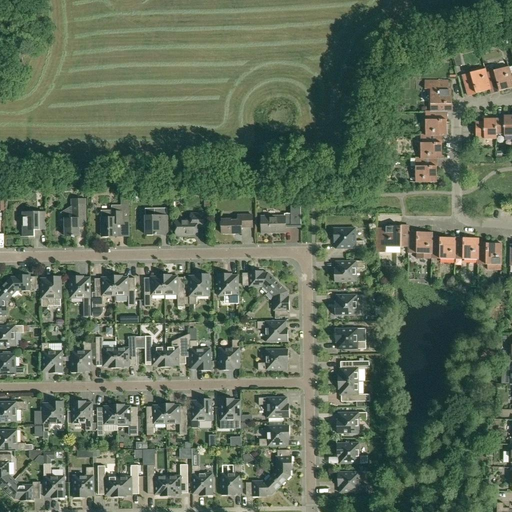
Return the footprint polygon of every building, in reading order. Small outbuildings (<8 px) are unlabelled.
[(511,66),(486,73),(488,83),(496,81),(499,92),(511,88),(511,80),(510,74),(511,73),(511,66)] [(485,69),(462,75),(465,85),(472,83),(475,94),(490,90),(488,83),(486,73),(485,69)] [(425,80),(425,89),(430,89),(430,112),(436,112),(444,113),(444,109),(443,106),(440,106),(440,104),(451,104),(451,89),(449,89),(449,80),(425,80)] [(425,112),(425,136),(431,136),(443,136),(447,136),(447,120),(436,120),(436,112),(430,112),(425,112)] [(511,135),(511,116),(504,117),(504,120),(496,120),(496,133),(504,133),(505,136),(511,135)] [(496,139),(496,133),(496,120),(484,120),(484,122),(476,123),(476,136),(484,136),(484,139),(496,139)] [(421,136),(421,159),(427,159),(438,159),(442,159),(442,143),(431,143),(431,136),(425,136),(421,136)] [(410,159),(410,167),(416,167),(416,182),(438,182),(438,167),(427,167),(427,159),(421,159),(416,159),(410,159)] [(288,190),(288,199),(296,199),(296,196),(301,196),(301,191),(301,188),(296,188),(296,190),(288,190)] [(101,218),(102,237),(117,237),(117,224),(123,224),(123,220),(130,220),(129,200),(129,194),(129,190),(121,190),(121,194),(121,200),(121,206),(112,206),(112,211),(101,211),(101,218)] [(63,226),(65,229),(65,237),(79,236),(79,226),(86,226),(86,216),(85,200),(78,200),(75,200),(72,200),(72,206),(72,212),(69,212),(67,209),(61,213),(65,219),(65,224),(63,226)] [(145,209),(145,216),(146,235),(168,235),(167,208),(145,209)] [(34,230),(46,230),(45,212),(22,212),(23,237),(35,237),(34,230)] [(197,227),(205,227),(205,214),(191,215),(191,221),(176,221),(176,236),(198,235),(197,227)] [(285,227),(291,226),(291,214),(284,214),(284,217),(261,217),(262,233),(285,233),(285,227)] [(242,228),(253,227),(252,215),(238,216),(238,220),(222,220),(222,234),(242,234),(242,228)] [(385,240),(377,240),(376,253),(385,253),(385,248),(409,248),(409,244),(410,226),(401,226),(401,227),(385,226),(385,240)] [(336,249),(364,249),(364,242),(356,242),(356,229),(333,229),(334,243),(335,243),(336,249)] [(433,256),(433,250),(433,233),(417,233),(417,244),(409,244),(409,248),(409,253),(417,253),(416,259),(433,259),(433,256)] [(433,250),(433,256),(433,259),(456,260),(456,250),(456,239),(441,238),(440,250),(433,250)] [(479,260),(479,255),(479,239),(464,239),(464,250),(456,250),(456,260),(479,260)] [(479,255),(479,260),(479,265),(487,265),(487,270),(501,271),(502,244),(487,244),(487,255),(479,255)] [(356,269),(364,269),(364,262),(336,262),(336,269),(334,269),(334,283),(357,282),(356,269)] [(263,287),(268,292),(278,282),(268,273),(263,273),(263,271),(249,272),(249,273),(242,274),(243,286),(249,286),(249,287),(263,287)] [(189,277),(189,305),(197,305),(197,297),(210,297),(209,274),(196,275),(196,276),(189,277)] [(232,304),(239,304),(238,276),(232,276),(232,274),(218,274),(218,296),(231,296),(232,304)] [(11,277),(2,287),(12,297),(17,291),(30,291),(30,290),(37,290),(37,277),(30,277),(30,275),(16,276),(16,277),(11,277)] [(152,296),(165,296),(164,275),(157,275),(157,277),(151,277),(151,278),(144,278),(145,307),(152,307),(152,296)] [(172,275),(164,275),(165,296),(177,295),(178,306),(185,306),(184,278),(178,278),(178,277),(172,277),(172,275)] [(70,277),(70,299),(83,299),(84,307),(84,317),(86,317),(91,317),(91,307),(90,278),(84,278),(84,276),(70,277)] [(102,297),(115,296),(115,276),(107,276),(107,278),(101,278),(101,279),(95,279),(95,293),(92,293),(93,317),(97,317),(98,317),(99,317),(100,316),(101,315),(102,314),(102,313),(103,312),(103,311),(102,297)] [(115,276),(115,296),(128,296),(128,307),(136,307),(135,278),(128,279),(128,277),(122,278),(122,276),(115,276)] [(41,279),(41,307),(49,307),(49,306),(61,306),(61,299),(62,299),(61,277),(47,277),(47,279),(41,279)] [(278,282),(268,292),(274,298),(274,311),(275,311),(275,319),(280,319),(280,318),(288,317),(288,311),(289,311),(289,297),(287,297),(287,292),(278,282)] [(6,302),(12,297),(2,287),(0,288),(0,322),(6,322),(5,316),(6,316),(6,302)] [(357,316),(357,314),(357,303),(365,303),(365,295),(336,296),(336,302),(335,302),(335,316),(357,316)] [(253,328),(258,328),(258,329),(266,329),(266,342),(288,342),(288,328),(286,328),(286,322),(253,322),(253,328)] [(24,333),(23,332),(23,326),(0,326),(0,346),(16,347),(15,333),(24,333)] [(337,350),(366,349),(366,342),(358,342),(357,329),(335,329),(335,343),(337,343),(337,350)] [(166,347),(166,368),(173,368),(173,366),(179,366),(179,365),(186,365),(186,357),(185,336),(178,339),(178,347),(172,347),(166,347)] [(92,360),(96,360),(96,366),(103,366),(103,367),(109,367),(109,369),(117,369),(116,348),(116,342),(103,342),(103,337),(96,338),(96,343),(91,343),(92,360)] [(129,348),(116,348),(117,369),(124,369),(124,367),(130,367),(130,366),(136,365),(136,337),(129,337),(129,348)] [(158,368),(166,368),(166,347),(153,348),(152,337),(145,337),(146,365),(152,365),(152,366),(158,366),(158,368)] [(233,369),(240,369),(239,340),(232,340),(232,349),(219,349),(220,371),(233,371),(233,369)] [(197,371),(211,371),(211,349),(197,349),(197,341),(196,341),(190,341),(191,370),(197,370),(197,371)] [(92,360),(91,343),(84,343),(84,351),(71,351),(71,373),(85,373),(85,371),(92,371),(92,360)] [(63,374),(62,351),(49,352),(49,344),(42,344),(42,372),(49,372),(49,374),(63,374)] [(287,364),(288,364),(288,350),(266,350),(266,363),(258,363),(258,371),(287,370),(287,364)] [(16,354),(15,354),(0,354),(0,375),(24,375),(24,367),(16,368),(16,354)] [(338,382),(358,382),(358,369),(369,369),(369,362),(341,362),(341,369),(340,369),(340,375),(338,375),(338,382)] [(359,395),(358,382),(338,382),(338,390),(340,390),(340,396),(341,396),(341,402),(357,402),(357,407),(365,407),(365,402),(370,402),(370,395),(359,395)] [(267,419),(289,418),(289,404),(287,404),(287,398),(259,398),(259,406),(267,405),(267,419)] [(212,421),(212,399),(198,399),(198,401),(191,401),(192,430),(199,430),(199,422),(212,421)] [(220,421),(221,429),(234,429),(241,429),(241,427),(241,423),(241,401),(234,401),(234,399),(220,399),(220,421)] [(93,432),(93,423),(92,403),(86,403),(86,401),(72,402),(72,424),(86,424),(86,432),(93,432)] [(17,410),(25,409),(25,402),(0,402),(0,423),(17,423),(17,410)] [(48,440),(48,432),(51,432),(51,424),(64,424),(63,402),(50,402),(50,404),(43,404),(44,440),(48,440)] [(154,425),(167,424),(167,404),(159,404),(159,406),(153,406),(153,407),(147,407),(147,436),(154,436),(154,425)] [(174,404),(167,404),(167,424),(180,424),(180,435),(187,435),(187,407),(180,407),(180,406),(174,406),(174,404)] [(105,425),(118,425),(117,405),(110,405),(110,407),(104,407),(104,408),(97,408),(98,437),(105,437),(105,425)] [(117,405),(118,425),(130,425),(131,436),(138,436),(137,407),(131,407),(131,406),(125,406),(125,405),(117,405)] [(359,420),(367,420),(367,413),(338,414),(338,420),(337,420),(337,434),(359,434),(359,420)] [(288,446),(288,440),(290,440),(290,426),(267,426),(268,440),(260,440),(260,447),(288,446)] [(32,445),(25,445),(25,444),(17,444),(17,431),(0,430),(0,451),(25,451),(25,450),(33,450),(32,445)] [(339,464),(368,464),(368,457),(359,457),(359,443),(337,444),(337,458),(339,458),(339,464)] [(277,471),(271,476),(281,486),(291,476),(291,471),(292,471),(292,457),(290,457),(290,450),(277,451),(278,457),(276,457),(277,471)] [(0,485),(5,490),(15,480),(9,475),(9,462),(12,462),(12,455),(0,455),(0,485)] [(51,464),(44,464),(45,497),(51,497),(51,499),(65,499),(65,476),(51,477),(51,464)] [(181,476),(168,476),(168,497),(176,497),(176,495),(182,495),(182,494),(188,494),(188,465),(180,465),(181,476)] [(242,494),(242,483),(242,465),(234,465),(235,474),(221,474),(222,496),(236,496),(236,494),(242,494)] [(111,498),(119,498),(118,477),(106,477),(105,466),(98,467),(99,495),(105,495),(105,496),(111,496),(111,498)] [(131,477),(118,477),(119,498),(126,498),(126,496),(132,496),(132,495),(139,494),(138,466),(131,466),(131,477)] [(148,466),(148,494),(155,494),(155,495),(161,495),(161,497),(168,497),(168,476),(155,477),(155,466),(148,466)] [(199,496),(213,496),(213,474),(200,474),(200,466),(192,466),(193,495),(199,495),(199,496)] [(87,496),(94,496),(94,468),(86,468),(87,476),(73,476),(74,498),(88,498),(87,496)] [(340,493),(368,493),(368,485),(360,486),(360,472),(338,473),(338,487),(340,487),(340,493)] [(272,495),(281,486),(271,476),(266,482),(253,482),(253,483),(246,483),(246,496),(253,496),(253,497),(267,497),(267,495),(272,495)] [(15,480),(5,490),(15,500),(20,500),(20,501),(34,501),(34,499),(40,499),(40,494),(40,486),(40,484),(40,482),(33,482),(34,486),(20,486),(15,480)] [(509,511),(509,508),(503,508),(503,503),(497,503),(496,511),(509,511)]
